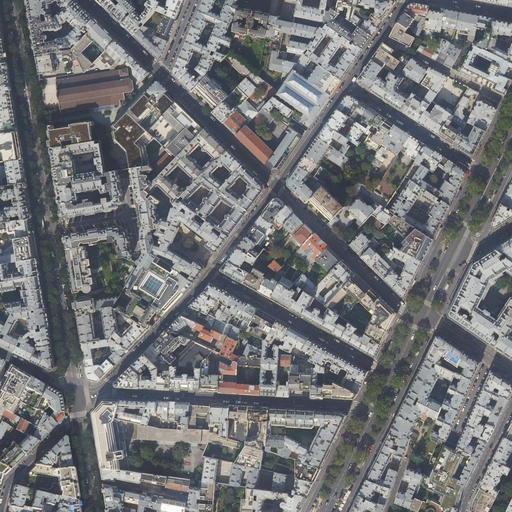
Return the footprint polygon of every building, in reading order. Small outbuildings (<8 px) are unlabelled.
[(26,0),(30,19),(42,17),(47,16),(52,15),(51,9),(50,8),(49,8),(48,8),(48,5),(52,4),(55,1),(57,1),(59,2),(58,3),(58,4),(59,4),(62,7),(63,6),(68,0),(26,0)] [(72,23),(85,10),(79,3),(75,0),(68,0),(63,6),(65,8),(63,11),(63,12),(62,12),(60,13),(56,17),(62,29),(63,28),(63,27),(63,26),(62,24),(65,23),(68,20),(69,21),(70,22),(70,23),(72,23)] [(96,0),(100,3),(108,11),(115,4),(118,1),(119,0),(96,0)] [(119,0),(118,1),(121,3),(118,7),(115,4),(108,11),(114,17),(122,24),(128,17),(126,15),(129,12),(132,14),(135,10),(138,8),(137,7),(135,5),(135,4),(132,1),(131,0),(119,0)] [(157,2),(158,0),(148,0),(147,4),(146,5),(146,6),(147,7),(145,11),(141,15),(135,10),(132,14),(128,17),(122,24),(127,30),(133,35),(141,28),(139,26),(142,22),(144,24),(156,11),(159,5),(160,3),(157,2)] [(183,0),(169,0),(166,7),(159,5),(156,11),(165,15),(176,19),(180,9),(183,0)] [(216,0),(215,0),(202,0),(201,3),(194,19),(191,26),(203,31),(207,22),(206,22),(207,19),(217,23),(212,35),(231,43),(232,38),(225,35),(226,33),(234,16),(233,15),(234,13),(236,14),(237,9),(225,4),(220,15),(211,11),(212,9),(216,0)] [(215,0),(216,0),(225,4),(237,9),(238,8),(238,7),(238,5),(235,4),(236,1),(238,1),(238,0),(215,0)] [(275,15),(278,0),(271,0),(269,14),(265,36),(272,37),(271,39),(272,39),(270,51),(272,51),(271,56),(269,56),(267,67),(269,67),(268,71),(270,72),(269,73),(275,74),(275,70),(283,72),(286,60),(287,52),(283,51),(280,50),(282,38),(284,32),(313,39),(314,38),(320,28),(279,19),(280,16),(275,15)] [(298,0),(298,1),(295,17),(324,22),(324,19),(326,10),(327,5),(327,0),(298,0)] [(335,0),(334,8),(332,7),(331,7),(332,0),(329,0),(327,0),(327,5),(331,8),(337,12),(339,0),(335,0)] [(339,0),(337,12),(339,13),(340,10),(343,10),(344,7),(349,8),(348,13),(347,19),(348,19),(351,22),(354,12),(355,7),(357,7),(357,5),(361,5),(361,3),(361,0),(360,0),(339,0)] [(360,0),(361,0),(361,3),(361,5),(365,6),(365,7),(364,7),(365,8),(366,8),(367,9),(368,9),(369,9),(370,8),(370,7),(374,7),(374,6),(376,5),(376,3),(380,3),(380,0),(360,0)] [(380,0),(380,3),(376,3),(376,5),(374,6),(374,7),(375,7),(375,8),(375,9),(376,10),(373,14),(373,13),(372,11),(371,11),(371,12),(370,13),(373,15),(382,21),(388,13),(395,3),(394,0),(380,0)] [(409,5),(408,7),(404,12),(417,21),(419,22),(424,25),(426,19),(428,10),(429,6),(421,4),(414,3),(409,5)] [(251,35),(253,37),(256,37),(257,36),(265,38),(265,36),(269,14),(262,12),(261,10),(258,10),(256,11),(251,10),(251,9),(250,8),(247,7),(245,8),(238,7),(238,8),(237,9),(236,14),(233,31),(240,32),(241,34),(244,35),(246,34),(251,35)] [(360,9),(357,7),(355,7),(354,12),(356,13),(366,20),(378,28),(380,24),(382,21),(373,15),(370,13),(369,13),(368,14),(370,16),(369,17),(369,18),(367,17),(364,15),(359,12),(360,9)] [(329,11),(326,10),(324,19),(329,23),(327,25),(363,50),(366,44),(372,36),(351,22),(348,19),(346,22),(356,29),(352,34),(350,32),(350,31),(335,20),(339,13),(337,12),(331,8),(329,11)] [(445,9),(444,13),(441,28),(442,28),(443,28),(446,29),(447,28),(448,28),(448,27),(456,29),(459,12),(453,11),(445,9)] [(89,32),(98,22),(93,17),(85,10),(72,23),(72,24),(72,25),(73,26),(74,27),(76,28),(69,35),(66,37),(72,49),(82,39),(81,38),(83,36),(83,35),(85,33),(86,34),(87,33),(86,32),(87,31),(89,32)] [(436,11),(428,10),(426,19),(424,25),(422,29),(440,32),(441,28),(444,13),(436,11)] [(355,15),(356,13),(354,12),(351,22),(372,36),(374,34),(378,28),(366,20),(364,23),(363,23),(362,25),(361,24),(359,26),(358,24),(362,20),(355,15)] [(416,22),(417,21),(404,12),(401,16),(397,22),(408,29),(418,36),(422,29),(424,25),(419,22),(413,31),(412,30),(413,28),(409,26),(413,20),(416,22)] [(469,14),(459,12),(456,29),(460,30),(459,34),(469,35),(467,42),(474,45),(479,16),(469,14)] [(46,22),(44,22),(42,21),(42,17),(30,19),(32,36),(36,55),(72,49),(66,37),(56,18),(55,19),(54,19),(53,19),(52,18),(52,15),(47,16),(47,21),(46,22)] [(178,20),(176,19),(165,15),(158,32),(170,37),(173,30),(178,20)] [(487,17),(479,16),(474,45),(488,51),(494,19),(487,17)] [(511,22),(506,21),(494,19),(488,51),(494,55),(498,48),(495,46),(496,45),(498,35),(499,34),(510,36),(511,35),(511,33),(511,22)] [(89,32),(72,49),(77,59),(80,65),(84,73),(92,64),(104,53),(102,50),(104,48),(106,50),(116,40),(112,36),(102,26),(98,22),(89,32)] [(415,38),(405,33),(408,29),(397,22),(396,24),(393,29),(390,37),(410,47),(415,38)] [(320,28),(314,38),(316,39),(320,43),(326,34),(332,38),(326,47),(335,53),(341,45),(348,49),(346,53),(345,52),(341,57),(352,65),(357,58),(363,50),(327,25),(326,24),(323,28),(321,27),(320,28)] [(143,26),(141,28),(133,35),(146,48),(155,57),(156,58),(157,58),(159,58),(160,58),(161,58),(162,57),(162,56),(166,48),(168,42),(155,36),(151,41),(147,37),(146,37),(146,38),(143,35),(147,30),(150,31),(151,29),(143,26)] [(203,31),(191,26),(188,34),(185,41),(212,53),(213,51),(215,52),(215,54),(224,58),(228,55),(219,51),(221,46),(221,45),(221,44),(230,47),(231,43),(212,35),(207,46),(197,42),(198,39),(199,39),(203,31)] [(439,38),(437,48),(441,51),(443,52),(444,50),(446,51),(450,42),(439,38)] [(314,51),(320,43),(316,39),(313,42),(312,41),(309,45),(306,49),(309,50),(305,55),(311,59),(319,64),(320,62),(323,64),(322,66),(330,72),(331,70),(333,72),(332,74),(341,80),(347,72),(352,65),(341,57),(338,62),(339,63),(336,67),(329,62),(335,53),(326,47),(320,55),(314,51)] [(110,71),(115,70),(114,67),(115,67),(119,63),(120,64),(125,64),(127,64),(128,65),(129,65),(130,65),(133,68),(134,73),(134,75),(141,81),(150,72),(143,66),(132,55),(119,43),(116,40),(106,50),(104,53),(92,64),(93,65),(95,63),(102,70),(109,68),(110,71)] [(309,45),(290,40),(287,52),(297,53),(294,58),(294,61),(286,60),(283,72),(279,91),(293,69),(303,53),(306,49),(309,45)] [(211,55),(212,53),(185,41),(181,50),(178,57),(190,61),(194,53),(193,52),(194,50),(204,54),(199,65),(210,70),(211,70),(215,59),(221,61),(224,58),(215,54),(214,56),(211,55)] [(390,45),(389,47),(383,42),(375,53),(371,59),(383,67),(390,72),(396,76),(399,77),(401,75),(402,72),(412,58),(397,51),(398,49),(390,45)] [(461,49),(450,42),(446,51),(444,50),(443,52),(448,56),(455,60),(461,49)] [(511,44),(511,45),(510,49),(509,48),(507,51),(507,53),(498,48),(494,55),(511,63),(511,44)] [(436,60),(441,51),(437,48),(434,46),(434,47),(432,51),(421,45),(417,51),(436,60)] [(492,89),(504,95),(507,89),(511,78),(511,63),(494,55),(488,51),(474,45),(472,48),(474,49),(471,54),(470,53),(460,72),(492,89)] [(59,65),(57,58),(67,57),(70,59),(71,58),(73,61),(77,59),(72,49),(36,55),(37,66),(39,76),(40,76),(41,75),(42,75),(44,75),(44,74),(45,74),(45,73),(50,72),(50,73),(51,73),(51,74),(53,73),(54,72),(56,71),(55,70),(56,70),(57,69),(58,68),(58,67),(58,66),(59,65)] [(305,55),(303,53),(293,69),(301,74),(311,59),(305,55)] [(228,55),(224,58),(246,78),(248,76),(252,72),(228,54),(228,55)] [(455,60),(448,56),(443,64),(451,68),(455,60)] [(190,61),(178,57),(174,67),(172,70),(173,74),(176,77),(180,81),(189,72),(187,70),(187,69),(189,63),(191,63),(191,62),(190,61)] [(426,72),(429,67),(412,58),(402,72),(408,76),(409,76),(419,83),(419,82),(426,72)] [(370,90),(379,77),(377,76),(379,73),(380,73),(380,72),(383,67),(371,59),(364,70),(358,79),(358,83),(364,86),(370,90)] [(9,73),(7,63),(0,63),(0,86),(11,85),(9,73)] [(208,72),(210,70),(199,65),(197,64),(194,67),(196,68),(195,69),(201,75),(196,80),(195,79),(195,78),(193,76),(195,74),(191,70),(189,72),(180,81),(186,86),(191,92),(194,89),(207,75),(208,74),(207,74),(208,73),(208,72)] [(322,66),(319,64),(308,80),(331,96),(333,92),(335,89),(337,86),(338,85),(341,80),(332,74),(330,72),(322,66)] [(84,73),(80,65),(73,66),(74,74),(84,73)] [(448,76),(429,67),(426,72),(429,74),(428,75),(427,74),(421,84),(430,90),(437,94),(448,76)] [(119,70),(115,70),(110,71),(106,72),(106,71),(105,72),(101,73),(101,72),(100,72),(100,73),(96,73),(95,73),(91,74),(90,74),(86,75),(85,75),(81,76),(81,75),(80,76),(76,76),(75,76),(75,77),(71,77),(70,77),(66,78),(62,79),(61,79),(56,80),(56,79),(56,80),(57,84),(56,84),(56,85),(57,85),(57,90),(57,91),(58,90),(58,94),(58,95),(59,98),(59,99),(60,102),(59,102),(59,103),(60,103),(60,108),(60,109),(61,109),(61,112),(61,113),(62,113),(66,112),(67,112),(71,111),(72,111),(76,110),(76,111),(77,110),(81,110),(82,110),(82,109),(86,109),(87,109),(91,108),(92,108),(96,107),(96,108),(97,107),(101,107),(121,103),(121,100),(125,99),(126,99),(125,96),(129,96),(129,95),(129,92),(132,91),(134,88),(132,80),(129,78),(129,75),(129,74),(128,74),(128,69),(128,68),(127,68),(121,69),(119,70)] [(301,74),(293,69),(279,91),(273,97),(311,123),(316,117),(327,101),(331,96),(308,80),(301,74)] [(258,76),(252,72),(248,76),(259,86),(264,81),(258,76)] [(380,77),(379,77),(370,90),(377,95),(384,99),(397,80),(395,78),(396,76),(390,72),(386,77),(386,78),(386,79),(387,80),(386,82),(382,80),(383,78),(380,77)] [(212,80),(207,75),(194,89),(198,92),(199,91),(207,99),(213,105),(213,106),(216,109),(225,100),(229,96),(221,89),(222,88),(213,79),(212,80)] [(399,77),(397,80),(384,99),(392,105),(401,111),(410,96),(399,89),(399,88),(398,87),(399,86),(404,78),(404,77),(401,75),(399,77)] [(257,88),(246,78),(229,95),(238,104),(233,108),(225,100),(216,109),(212,112),(218,118),(223,123),(246,100),(257,88)] [(164,115),(176,102),(172,99),(166,93),(168,90),(165,87),(157,80),(112,126),(116,129),(113,132),(116,137),(115,138),(115,139),(117,141),(118,141),(119,140),(127,152),(130,169),(131,169),(149,166),(146,146),(154,138),(147,131),(148,131),(140,123),(156,107),(164,115)] [(279,91),(264,81),(259,86),(259,87),(273,97),(279,91)] [(18,132),(18,129),(16,120),(13,98),(11,85),(0,86),(0,130),(3,130),(3,133),(18,132)] [(469,87),(452,113),(451,114),(467,122),(474,125),(486,131),(492,119),(497,109),(497,108),(490,105),(491,104),(489,103),(488,104),(486,103),(486,102),(484,101),(484,102),(478,99),(469,119),(466,118),(466,116),(465,116),(464,115),(464,114),(463,112),(463,111),(463,108),(464,107),(465,107),(469,98),(469,97),(470,95),(471,95),(472,94),(474,93),(475,93),(477,94),(478,92),(469,87)] [(432,101),(437,94),(430,90),(424,100),(423,100),(415,95),(412,93),(410,96),(401,111),(409,116),(418,122),(432,101)] [(342,101),(337,109),(346,115),(353,105),(354,106),(347,116),(349,117),(350,118),(360,102),(355,98),(350,95),(346,96),(342,101)] [(311,123),(273,97),(267,103),(263,108),(269,112),(274,105),(281,110),(280,111),(288,117),(291,118),(302,125),(303,124),(309,127),(311,123)] [(256,109),(246,100),(223,123),(230,130),(245,144),(265,164),(273,155),(274,153),(247,126),(257,114),(270,123),(271,120),(274,117),(274,116),(269,112),(263,108),(267,103),(264,101),(256,109)] [(433,101),(432,101),(418,122),(428,128),(438,135),(451,114),(452,113),(451,112),(452,111),(452,110),(451,110),(447,108),(446,109),(437,104),(431,113),(427,110),(433,101)] [(179,156),(204,130),(190,116),(176,102),(164,115),(163,116),(178,131),(163,146),(168,151),(176,158),(179,156)] [(364,104),(360,102),(350,118),(356,121),(358,123),(369,108),(364,104)] [(373,110),(369,108),(358,123),(367,129),(377,113),(373,110)] [(347,116),(346,115),(337,109),(332,116),(326,124),(338,133),(343,126),(344,126),(345,124),(344,124),(349,117),(347,116)] [(381,116),(377,113),(367,129),(369,130),(373,125),(379,129),(381,126),(386,120),(386,119),(381,116)] [(453,145),(461,132),(467,122),(451,114),(438,135),(445,139),(453,145)] [(284,123),(274,117),(271,120),(281,128),(284,123)] [(279,119),(289,126),(303,136),(306,131),(296,126),(290,124),(281,117),(279,119)] [(392,124),(386,120),(381,126),(379,129),(376,134),(371,132),(369,135),(364,143),(377,152),(394,125),(392,124)] [(48,130),(50,148),(65,146),(69,145),(72,145),(93,142),(90,121),(71,124),(71,127),(64,128),(48,130)] [(367,129),(358,123),(356,121),(345,137),(349,140),(353,142),(361,147),(364,144),(358,140),(363,132),(369,135),(371,132),(369,130),(367,129)] [(291,153),(303,136),(289,126),(289,127),(284,123),(281,128),(288,133),(274,153),(273,155),(284,163),(291,153)] [(345,137),(338,133),(326,124),(321,131),(317,137),(331,146),(332,144),(331,143),(332,141),(333,140),(332,139),(333,137),(343,144),(344,145),(340,152),(343,154),(344,155),(351,145),(349,144),(350,143),(348,142),(349,140),(345,137)] [(403,130),(395,124),(377,152),(370,162),(379,168),(385,159),(381,156),(384,152),(386,154),(388,151),(390,150),(397,155),(400,150),(410,135),(403,130)] [(480,143),(486,131),(474,125),(469,137),(461,132),(453,145),(462,151),(471,156),(474,156),(480,143)] [(221,152),(223,154),(228,149),(217,138),(206,127),(204,130),(179,156),(178,156),(180,157),(178,160),(176,158),(160,175),(161,176),(161,178),(160,178),(160,179),(158,179),(157,178),(153,182),(145,190),(150,193),(150,194),(158,186),(171,199),(170,199),(171,202),(173,204),(177,200),(176,198),(178,196),(179,197),(187,190),(185,188),(183,188),(181,190),(178,187),(179,187),(176,183),(175,184),(167,176),(178,165),(192,178),(190,180),(190,182),(192,184),(201,175),(215,160),(218,159),(222,156),(220,154),(221,152)] [(20,142),(18,132),(3,133),(0,132),(0,138),(2,138),(2,143),(1,143),(3,153),(4,153),(5,161),(6,161),(23,158),(21,151),(20,142)] [(410,135),(400,150),(404,152),(403,152),(413,158),(416,160),(416,161),(425,167),(435,151),(419,141),(417,140),(410,135)] [(336,149),(331,146),(317,137),(314,142),(311,146),(324,155),(330,159),(336,149)] [(72,145),(69,145),(69,148),(65,148),(65,146),(50,148),(52,158),(53,168),(76,164),(75,159),(74,155),(96,152),(97,158),(96,158),(95,159),(96,161),(103,160),(100,143),(96,144),(96,141),(93,142),(72,145)] [(318,164),(324,155),(311,146),(308,150),(304,156),(317,164),(318,164)] [(236,167),(238,169),(244,164),(237,157),(228,149),(223,154),(226,156),(224,158),(222,156),(218,159),(215,160),(201,175),(219,189),(237,171),(235,169),(236,167)] [(176,158),(168,151),(152,168),(153,169),(159,176),(176,158)] [(445,157),(435,151),(425,167),(429,169),(433,172),(438,166),(446,171),(441,178),(443,179),(446,181),(449,176),(450,174),(456,165),(445,157)] [(344,155),(343,154),(337,164),(343,168),(350,158),(344,155)] [(280,169),(284,163),(273,155),(265,164),(271,169),(273,168),(276,168),(278,168),(280,169)] [(310,174),(317,164),(304,156),(301,160),(297,166),(310,174)] [(23,158),(6,161),(10,185),(15,184),(26,182),(25,171),(23,158)] [(103,160),(96,161),(96,164),(97,165),(98,164),(99,171),(77,174),(77,170),(76,164),(53,168),(55,178),(57,187),(69,185),(69,182),(74,181),(74,184),(102,179),(102,177),(106,176),(105,173),(103,160)] [(429,169),(425,167),(416,161),(406,176),(410,179),(439,198),(440,195),(443,197),(441,200),(450,205),(454,197),(456,193),(458,189),(446,181),(443,179),(440,184),(440,185),(440,186),(441,186),(442,186),(439,190),(423,179),(429,169)] [(237,173),(235,173),(237,171),(219,189),(249,211),(258,199),(265,189),(265,184),(255,175),(244,164),(238,169),(239,169),(238,170),(240,171),(238,173),(237,173)] [(456,165),(450,174),(453,175),(452,177),(451,177),(450,178),(450,177),(450,176),(449,176),(446,181),(458,189),(462,181),(465,174),(464,170),(459,166),(456,165)] [(149,166),(131,169),(133,179),(135,193),(135,194),(135,198),(140,203),(140,207),(140,211),(142,221),(143,225),(140,231),(141,234),(142,242),(143,248),(143,249),(142,249),(143,253),(139,259),(138,259),(138,260),(137,261),(136,263),(139,265),(143,267),(152,253),(154,244),(155,241),(153,241),(153,240),(152,233),(154,229),(156,229),(159,229),(161,221),(159,220),(158,215),(156,214),(155,210),(157,208),(157,204),(158,204),(160,201),(152,195),(149,199),(147,197),(150,193),(145,190),(144,191),(142,191),(142,188),(146,187),(147,189),(153,182),(150,179),(149,179),(148,180),(147,179),(146,179),(146,178),(148,177),(148,175),(147,175),(147,174),(146,174),(145,174),(145,172),(152,171),(153,169),(152,168),(149,166)] [(312,176),(310,174),(297,166),(291,174),(287,180),(287,185),(291,189),(295,193),(312,176)] [(321,166),(314,177),(323,182),(330,172),(321,166)] [(118,171),(105,173),(106,176),(108,176),(110,183),(107,183),(107,184),(108,191),(111,191),(112,197),(103,198),(103,201),(101,201),(100,197),(84,200),(85,203),(79,204),(79,205),(76,205),(76,204),(75,204),(74,204),(74,202),(59,204),(62,218),(74,216),(86,214),(87,215),(96,213),(97,212),(105,211),(108,210),(112,210),(112,209),(115,209),(117,209),(118,207),(118,205),(122,204),(122,203),(123,203),(122,196),(122,195),(123,195),(122,189),(121,189),(120,182),(120,181),(120,176),(119,175),(118,171)] [(181,201),(198,214),(200,212),(204,215),(202,217),(206,220),(215,227),(222,232),(229,237),(238,225),(249,211),(219,189),(201,175),(192,184),(187,190),(179,197),(180,198),(182,196),(184,198),(181,201)] [(314,177),(312,176),(295,193),(300,198),(306,203),(309,199),(322,186),(324,184),(323,182),(314,177)] [(102,179),(74,184),(69,185),(57,187),(58,194),(59,204),(74,202),(78,201),(78,200),(77,195),(77,192),(78,191),(79,192),(80,193),(100,189),(101,192),(101,193),(102,193),(103,194),(108,193),(108,191),(107,184),(104,185),(103,182),(106,182),(106,179),(102,179)] [(404,188),(400,195),(413,204),(422,191),(425,192),(423,195),(423,196),(432,202),(432,203),(432,204),(433,205),(427,213),(431,215),(442,222),(446,214),(450,205),(441,200),(440,202),(437,200),(439,198),(410,179),(406,186),(408,188),(407,190),(404,188)] [(511,180),(507,191),(501,204),(508,207),(511,209),(511,180)] [(360,190),(370,197),(373,191),(358,181),(354,188),(359,191),(360,190)] [(0,222),(11,221),(11,217),(12,216),(12,215),(14,215),(14,216),(17,216),(17,215),(19,214),(19,215),(21,216),(21,219),(32,218),(31,211),(30,203),(30,202),(30,203),(29,200),(29,197),(29,196),(29,197),(28,189),(26,182),(15,184),(16,187),(14,189),(13,189),(13,188),(9,188),(10,190),(8,190),(6,188),(6,185),(4,185),(0,185),(0,222)] [(322,186),(309,199),(320,210),(331,220),(335,216),(344,207),(322,186)] [(406,215),(413,204),(400,195),(390,211),(395,214),(433,239),(434,239),(437,232),(438,231),(440,227),(442,222),(431,215),(425,224),(424,224),(423,224),(423,225),(407,215),(406,215)] [(265,211),(261,216),(270,222),(275,217),(286,205),(283,202),(279,198),(277,198),(274,199),(265,211)] [(360,226),(371,215),(381,205),(375,202),(370,207),(361,198),(360,198),(359,198),(348,209),(359,220),(357,221),(357,222),(358,223),(360,226)] [(220,236),(218,235),(213,230),(215,227),(206,220),(203,224),(201,223),(200,224),(194,219),(195,218),(194,217),(197,214),(198,214),(181,201),(180,203),(177,201),(178,200),(177,200),(173,204),(174,206),(172,207),(168,221),(162,219),(161,221),(159,229),(157,235),(161,236),(160,239),(160,240),(161,241),(162,241),(160,246),(154,244),(152,253),(157,257),(158,254),(172,259),(174,261),(174,262),(175,263),(172,268),(181,274),(183,271),(188,274),(186,277),(194,283),(195,283),(206,268),(205,265),(196,258),(192,263),(170,249),(169,247),(171,242),(172,242),(179,227),(178,227),(181,221),(183,221),(209,241),(205,246),(214,253),(217,253),(229,237),(222,232),(220,236)] [(507,209),(508,207),(501,204),(497,212),(491,224),(496,228),(508,220),(511,217),(511,209),(508,207),(508,209),(510,210),(509,210),(507,209)] [(291,209),(286,205),(275,217),(283,224),(294,213),(291,209)] [(383,207),(381,205),(371,215),(376,218),(371,226),(379,232),(388,222),(393,216),(389,214),(390,211),(385,208),(383,210),(382,209),(383,207)] [(298,217),(294,213),(283,224),(292,232),(303,221),(298,217)] [(433,239),(395,214),(393,216),(388,222),(406,239),(402,242),(405,245),(401,250),(423,261),(428,249),(433,239)] [(272,224),(270,222),(261,216),(258,220),(253,226),(265,234),(267,235),(272,229),(270,227),(272,224)] [(335,216),(331,220),(327,224),(331,228),(339,220),(339,219),(335,216)] [(7,231),(7,230),(7,229),(8,229),(8,227),(8,232),(9,233),(10,233),(15,232),(16,238),(35,235),(33,226),(32,218),(21,219),(11,221),(0,222),(0,232),(6,232),(6,231),(7,231)] [(309,227),(303,221),(292,232),(290,234),(298,242),(296,244),(301,248),(315,233),(309,227)] [(114,241),(114,242),(114,241),(115,241),(115,240),(118,239),(119,245),(117,246),(119,254),(116,254),(117,257),(125,257),(131,260),(132,259),(131,257),(132,256),(132,252),(131,250),(130,250),(129,243),(130,243),(130,239),(129,237),(128,237),(127,231),(127,230),(126,230),(126,229),(122,230),(122,227),(120,226),(115,227),(112,227),(107,228),(108,228),(100,229),(99,229),(98,229),(89,230),(89,231),(78,233),(64,235),(65,239),(67,249),(81,246),(81,244),(82,243),(82,242),(84,242),(85,243),(91,242),(91,245),(107,242),(107,239),(109,238),(110,242),(114,241)] [(258,244),(265,234),(253,226),(250,230),(246,235),(246,236),(258,244)] [(367,244),(371,240),(373,238),(372,236),(373,235),(371,233),(372,232),(370,230),(369,232),(365,228),(349,245),(353,250),(358,254),(367,244)] [(322,240),(315,233),(301,248),(294,255),(297,257),(306,254),(308,256),(306,266),(308,268),(316,260),(329,247),(322,240)] [(0,264),(8,263),(17,261),(38,258),(37,247),(35,235),(16,238),(14,238),(15,244),(12,245),(9,246),(6,249),(2,250),(3,252),(2,253),(1,254),(0,253),(0,264)] [(261,246),(258,244),(246,236),(243,240),(237,248),(248,252),(250,253),(256,245),(256,246),(258,247),(259,247),(260,248),(261,246)] [(511,236),(510,238),(499,246),(494,248),(502,254),(506,252),(508,256),(506,257),(507,258),(511,261),(511,236)] [(376,252),(367,244),(358,254),(362,258),(366,262),(376,252)] [(71,279),(73,292),(80,291),(80,290),(83,290),(83,289),(84,289),(85,290),(85,291),(87,292),(89,292),(90,291),(91,291),(92,289),(92,288),(92,287),(92,286),(90,284),(93,284),(93,282),(92,282),(92,279),(92,277),(90,278),(90,275),(92,275),(91,273),(90,273),(89,270),(91,270),(91,268),(88,268),(88,266),(90,266),(90,264),(89,264),(88,260),(89,260),(89,259),(87,259),(86,256),(87,256),(85,246),(81,246),(67,249),(67,251),(68,260),(71,279)] [(394,246),(395,253),(395,256),(395,257),(406,262),(406,264),(405,265),(402,264),(401,266),(396,264),(397,266),(404,270),(416,276),(419,268),(423,261),(401,250),(394,246)] [(336,253),(329,247),(316,260),(319,263),(320,263),(330,272),(342,260),(336,253)] [(257,258),(250,253),(248,252),(237,248),(233,253),(229,259),(227,260),(249,273),(257,258)] [(469,269),(467,272),(454,300),(447,313),(448,317),(467,329),(480,338),(490,344),(509,316),(511,312),(511,297),(496,319),(490,315),(491,313),(490,313),(486,310),(486,309),(485,309),(484,311),(478,307),(490,283),(492,284),(493,284),(494,284),(495,283),(496,281),(495,280),(494,278),(506,271),(511,275),(511,261),(507,258),(502,261),(499,258),(500,257),(502,254),(494,248),(485,254),(474,262),(473,262),(472,264),(471,265),(469,269)] [(388,264),(395,256),(395,253),(391,249),(383,257),(372,268),(376,271),(378,274),(388,264)] [(377,251),(376,252),(366,262),(369,265),(372,268),(383,257),(377,251)] [(157,257),(152,253),(143,267),(130,289),(143,297),(151,302),(165,311),(166,311),(173,304),(183,292),(185,293),(186,291),(194,283),(186,277),(181,274),(172,268),(157,257)] [(40,268),(38,258),(17,261),(18,267),(19,267),(19,268),(20,268),(20,271),(8,273),(8,269),(9,269),(9,268),(8,263),(0,264),(0,281),(41,275),(40,268)] [(222,267),(220,270),(221,270),(233,277),(243,283),(249,273),(227,260),(224,265),(222,267)] [(274,260),(269,266),(277,272),(282,267),(281,267),(282,266),(279,263),(278,264),(274,260)] [(315,298),(325,305),(356,273),(349,267),(342,260),(330,272),(317,286),(309,294),(315,298)] [(393,269),(388,264),(378,274),(381,277),(384,280),(393,270),(393,269)] [(130,289),(143,267),(139,265),(136,269),(134,267),(125,283),(124,285),(129,289),(130,289)] [(258,291),(266,277),(263,276),(265,274),(254,268),(251,274),(249,273),(243,283),(249,286),(258,291)] [(398,275),(393,270),(384,280),(393,288),(402,297),(405,296),(410,287),(411,285),(416,276),(404,270),(402,274),(398,275)] [(303,273),(293,283),(294,284),(302,289),(304,291),(309,294),(317,286),(303,273)] [(367,284),(356,273),(325,305),(328,308),(339,316),(343,318),(359,301),(371,288),(367,284)] [(45,297),(41,275),(0,281),(0,291),(1,292),(16,290),(17,289),(17,288),(17,286),(23,286),(23,289),(22,289),(23,290),(22,291),(23,296),(24,296),(24,297),(25,301),(23,302),(22,301),(21,300),(5,303),(12,313),(32,310),(32,307),(34,307),(34,309),(46,307),(45,297)] [(270,298),(279,283),(279,282),(276,280),(274,278),(272,281),(266,277),(258,291),(264,295),(270,298)] [(211,282),(207,287),(203,292),(203,293),(218,301),(223,304),(228,307),(229,304),(234,295),(224,289),(211,282)] [(285,286),(279,283),(270,298),(279,303),(290,309),(295,300),(302,289),(294,284),(289,289),(285,286)] [(378,294),(371,288),(359,301),(374,315),(370,322),(388,331),(390,328),(395,318),(396,315),(393,312),(394,310),(386,303),(378,294)] [(143,297),(130,289),(129,289),(127,292),(127,294),(133,298),(126,309),(120,305),(118,306),(116,309),(122,313),(130,318),(132,315),(132,316),(134,315),(135,314),(140,318),(139,318),(140,320),(139,323),(149,329),(153,325),(148,323),(156,311),(163,315),(166,312),(165,311),(151,302),(149,305),(147,305),(147,306),(142,303),(142,302),(142,301),(141,301),(143,297)] [(315,298),(309,294),(304,291),(298,301),(295,300),(290,309),(312,322),(333,334),(338,324),(336,322),(339,316),(328,308),(324,316),(320,313),(321,312),(321,311),(320,310),(318,309),(317,308),(316,308),(315,309),(314,310),(309,308),(315,298)] [(215,306),(218,301),(203,293),(197,298),(190,306),(207,314),(211,307),(212,308),(214,305),(215,306)] [(242,299),(234,295),(229,304),(232,306),(231,308),(228,307),(221,319),(228,323),(232,316),(231,316),(232,313),(236,315),(236,316),(240,318),(241,316),(248,303),(242,299)] [(91,299),(91,297),(87,297),(78,298),(78,299),(75,299),(76,301),(75,301),(75,302),(76,308),(77,310),(77,311),(76,311),(77,312),(101,308),(112,307),(113,307),(119,297),(95,300),(94,298),(91,299)] [(253,306),(248,303),(241,316),(245,318),(239,328),(241,329),(246,331),(249,325),(252,320),(258,309),(253,306)] [(221,319),(228,307),(223,304),(221,308),(219,309),(214,317),(221,319)] [(214,317),(207,314),(190,306),(188,307),(184,312),(181,315),(207,327),(213,329),(222,334),(228,336),(238,341),(240,341),(241,329),(239,328),(236,326),(233,325),(228,323),(221,319),(214,317)] [(48,318),(46,307),(34,309),(32,310),(12,313),(16,319),(28,317),(29,319),(28,319),(29,327),(23,328),(25,330),(30,329),(37,328),(36,325),(41,324),(41,327),(49,326),(48,318)] [(115,309),(113,307),(112,307),(101,308),(102,310),(106,339),(108,339),(110,339),(111,339),(113,334),(117,330),(118,329),(117,322),(115,309)] [(102,310),(101,308),(77,312),(79,328),(81,343),(100,340),(100,338),(99,337),(96,338),(92,312),(95,312),(95,311),(96,311),(102,310)] [(268,315),(258,309),(252,320),(259,324),(257,327),(257,326),(256,327),(256,326),(255,327),(256,327),(256,328),(261,331),(261,332),(249,325),(246,331),(260,338),(263,332),(268,335),(277,320),(268,315)] [(511,312),(509,316),(490,344),(493,347),(507,356),(511,359),(511,312)] [(17,320),(16,319),(12,313),(6,325),(3,333),(6,335),(4,338),(1,337),(0,338),(0,345),(5,348),(14,352),(17,345),(19,341),(21,338),(10,333),(16,321),(17,320)] [(139,323),(130,318),(122,313),(117,317),(117,319),(118,321),(117,322),(118,329),(127,320),(132,325),(122,335),(117,330),(113,334),(111,339),(129,350),(138,341),(149,329),(139,323)] [(207,327),(181,315),(176,320),(167,329),(174,332),(181,335),(193,341),(213,350),(215,351),(216,349),(195,339),(196,337),(196,336),(185,331),(185,330),(183,329),(188,323),(193,328),(194,327),(202,331),(199,336),(212,341),(214,336),(220,339),(222,334),(213,329),(212,332),(206,329),(207,327)] [(283,323),(277,320),(268,335),(265,340),(270,342),(272,343),(276,336),(281,339),(280,341),(282,342),(283,340),(290,327),(283,323)] [(387,335),(388,331),(370,322),(367,320),(365,323),(367,324),(368,326),(365,333),(382,345),(385,338),(387,335)] [(339,323),(338,324),(333,334),(353,345),(375,358),(378,351),(382,345),(365,333),(363,336),(361,336),(362,334),(357,331),(356,333),(355,332),(357,328),(349,322),(347,325),(347,326),(348,326),(347,327),(339,323)] [(50,333),(49,326),(41,327),(42,331),(37,332),(37,328),(30,329),(31,331),(30,331),(27,333),(29,336),(31,335),(31,337),(33,338),(36,337),(36,340),(37,341),(38,347),(52,344),(51,337),(50,333)] [(299,332),(290,327),(283,340),(286,341),(284,346),(281,345),(280,344),(279,346),(292,352),(299,355),(309,337),(299,332)] [(173,333),(174,332),(167,329),(165,331),(155,341),(152,344),(159,350),(161,349),(165,353),(163,354),(166,357),(172,362),(176,358),(172,353),(182,342),(186,344),(188,346),(193,341),(181,335),(176,337),(174,335),(174,334),(173,333)] [(260,338),(246,331),(241,329),(240,341),(239,348),(239,350),(239,356),(238,362),(236,393),(248,394),(260,395),(264,339),(260,338)] [(28,337),(29,336),(27,333),(25,335),(24,336),(22,335),(21,338),(19,341),(23,342),(21,347),(17,345),(14,352),(22,356),(31,360),(35,352),(36,350),(37,348),(32,345),(31,344),(29,343),(30,340),(29,338),(28,337)] [(431,346),(425,358),(441,365),(442,362),(442,361),(441,360),(440,360),(443,355),(445,357),(445,358),(445,359),(457,367),(464,351),(451,343),(440,335),(436,336),(431,346)] [(233,353),(238,341),(228,336),(220,353),(221,354),(238,362),(239,356),(233,353)] [(317,342),(309,337),(299,355),(314,362),(317,363),(326,347),(317,342)] [(109,346),(108,339),(106,339),(100,340),(81,343),(83,351),(84,360),(97,358),(96,354),(95,354),(94,348),(109,346)] [(128,349),(110,339),(108,339),(109,346),(110,346),(113,349),(112,350),(112,351),(113,352),(112,353),(112,354),(110,357),(107,359),(114,366),(122,357),(122,356),(125,352),(126,351),(128,349)] [(270,346),(270,342),(265,340),(264,339),(260,395),(268,395),(276,396),(277,379),(278,365),(279,351),(279,346),(274,344),(273,349),(275,350),(274,357),(267,357),(268,346),(270,346)] [(200,390),(202,362),(213,350),(193,341),(188,346),(176,358),(172,362),(171,370),(170,389),(179,390),(193,391),(200,391),(200,390)] [(54,353),(52,344),(38,347),(37,348),(36,350),(38,349),(39,350),(42,349),(42,351),(40,351),(40,353),(39,354),(35,352),(31,360),(41,365),(52,370),(56,367),(55,364),(54,357),(54,353)] [(150,346),(148,348),(162,360),(166,357),(163,354),(159,350),(152,344),(150,346)] [(326,347),(317,363),(325,367),(362,384),(366,377),(369,371),(346,358),(326,347)] [(146,350),(144,353),(158,368),(158,370),(171,370),(172,362),(166,357),(162,360),(148,348),(146,350)] [(220,353),(215,351),(213,350),(202,362),(200,390),(205,390),(212,390),(219,391),(220,375),(209,374),(210,358),(220,359),(221,354),(220,353)] [(281,351),(279,351),(278,365),(291,366),(292,355),(281,354),(281,351)] [(473,357),(464,351),(457,367),(455,372),(458,373),(460,368),(459,368),(460,365),(464,367),(461,374),(473,380),(480,362),(473,357)] [(292,352),(292,355),(291,366),(291,371),(290,374),(290,380),(289,395),(295,396),(300,396),(301,396),(302,395),(303,388),(312,389),(314,362),(299,355),(292,352)] [(139,358),(131,366),(140,375),(143,374),(142,372),(144,369),(145,369),(146,369),(146,368),(146,367),(145,366),(147,364),(149,367),(151,371),(158,368),(144,353),(139,358)] [(238,362),(221,354),(220,359),(220,375),(219,391),(219,392),(227,393),(236,393),(238,362)] [(97,360),(97,358),(84,360),(86,369),(87,379),(98,382),(106,374),(114,366),(107,359),(101,366),(100,365),(99,365),(98,365),(97,362),(98,362),(99,361),(98,360),(97,360)] [(441,365),(425,358),(421,367),(416,377),(434,386),(439,377),(437,377),(439,374),(441,375),(444,377),(452,381),(453,379),(454,376),(455,373),(453,371),(447,368),(441,365)] [(325,367),(317,363),(314,362),(312,389),(311,398),(318,398),(323,398),(323,396),(324,385),(319,384),(318,383),(319,375),(318,375),(318,372),(325,372),(325,367)] [(10,364),(0,383),(0,391),(1,391),(20,402),(27,405),(34,392),(24,387),(30,377),(19,370),(10,364)] [(139,388),(140,375),(131,366),(123,373),(116,381),(115,382),(115,383),(115,384),(116,385),(118,386),(118,387),(130,387),(139,388)] [(362,384),(325,367),(325,372),(324,378),(329,380),(330,380),(330,379),(331,376),(334,377),(333,381),(357,393),(358,393),(360,389),(362,384)] [(158,370),(158,368),(151,371),(152,374),(152,376),(150,376),(149,375),(148,375),(147,376),(143,375),(143,374),(140,375),(139,388),(148,388),(158,389),(158,370)] [(511,383),(504,378),(491,369),(483,388),(500,397),(501,395),(509,399),(511,393),(511,383)] [(170,389),(171,370),(158,370),(158,389),(160,389),(167,389),(170,389)] [(455,372),(455,373),(454,376),(460,379),(457,386),(453,384),(455,380),(453,379),(452,381),(449,387),(466,395),(469,388),(473,380),(461,374),(458,373),(455,372)] [(39,382),(30,377),(24,387),(34,392),(39,394),(41,395),(46,386),(39,382)] [(400,438),(398,444),(396,449),(394,453),(403,457),(405,457),(411,439),(411,438),(410,437),(410,436),(422,412),(437,420),(437,419),(440,410),(441,408),(443,404),(429,397),(434,386),(416,377),(411,386),(403,404),(400,410),(394,423),(389,433),(394,436),(395,434),(399,435),(398,438),(400,438)] [(329,380),(324,378),(324,385),(323,396),(333,397),(352,398),(356,395),(357,393),(333,381),(330,380),(329,380)] [(280,379),(277,379),(276,396),(283,396),(289,397),(289,395),(290,380),(286,380),(286,381),(287,382),(287,385),(280,384),(280,380),(280,379)] [(61,401),(60,395),(52,390),(46,386),(41,395),(39,394),(32,408),(39,411),(47,415),(48,413),(49,412),(50,412),(53,412),(57,413),(63,412),(62,407),(61,401)] [(466,395),(449,387),(448,392),(454,394),(451,401),(447,400),(448,397),(446,396),(443,403),(459,410),(462,404),(466,395)] [(495,406),(500,397),(483,388),(479,397),(476,403),(493,411),(495,406)] [(14,415),(20,402),(1,391),(0,392),(0,418),(2,415),(5,410),(14,415)] [(506,405),(509,399),(501,395),(500,397),(495,406),(493,411),(492,413),(490,416),(487,423),(495,426),(497,422),(500,417),(502,412),(506,405)] [(125,438),(122,419),(115,418),(119,400),(113,400),(104,399),(92,412),(93,413),(94,422),(96,436),(98,449),(100,462),(101,467),(130,471),(125,438)] [(134,399),(120,399),(119,400),(115,418),(122,419),(141,424),(149,400),(134,399)] [(153,401),(149,400),(141,424),(147,425),(150,414),(153,414),(153,415),(156,415),(157,401),(153,401)] [(162,401),(157,401),(156,415),(159,416),(160,413),(162,413),(162,417),(175,421),(175,419),(173,419),(169,415),(167,415),(168,401),(162,401)] [(172,402),(168,401),(167,415),(169,415),(173,419),(175,419),(176,402),(172,402)] [(188,425),(190,405),(190,403),(182,402),(176,402),(175,419),(175,421),(178,422),(178,417),(180,417),(180,416),(180,415),(181,415),(181,423),(188,425)] [(443,403),(443,404),(441,408),(448,410),(445,417),(440,415),(442,411),(440,410),(437,419),(453,425),(456,418),(459,410),(443,403)] [(492,413),(493,411),(476,403),(472,414),(467,424),(483,431),(484,429),(485,426),(486,425),(480,423),(484,414),(490,416),(492,413)] [(211,404),(211,406),(210,412),(210,426),(213,426),(214,426),(214,425),(215,425),(215,424),(215,423),(222,423),(222,429),(221,429),(220,430),(220,436),(227,438),(229,405),(221,405),(211,404)] [(194,405),(190,405),(188,425),(181,423),(178,422),(175,421),(162,417),(161,417),(157,427),(156,427),(152,426),(147,425),(141,424),(122,419),(125,438),(208,443),(208,442),(212,433),(210,432),(210,430),(195,429),(196,417),(207,417),(208,412),(210,412),(211,406),(206,406),(199,405),(194,405)] [(248,419),(248,406),(239,406),(229,405),(227,438),(246,444),(247,435),(248,425),(248,419)] [(259,407),(248,406),(248,419),(248,425),(251,425),(252,421),(255,421),(255,422),(256,422),(256,421),(258,421),(258,426),(260,426),(259,431),(257,432),(257,435),(255,437),(252,437),(251,438),(248,437),(248,435),(247,435),(246,444),(262,449),(262,446),(264,444),(266,445),(268,407),(259,407)] [(278,408),(268,407),(266,445),(266,450),(271,452),(271,446),(278,446),(279,447),(278,454),(283,455),(285,447),(286,436),(272,435),(271,434),(271,426),(272,425),(286,426),(287,409),(278,408)] [(302,409),(287,409),(286,426),(312,428),(314,426),(314,424),(315,410),(302,409)] [(5,410),(2,415),(17,423),(19,424),(16,429),(24,434),(27,436),(39,442),(43,438),(47,434),(34,426),(33,428),(35,429),(36,429),(34,433),(30,431),(28,431),(25,430),(28,423),(24,420),(22,420),(16,416),(14,415),(5,410)] [(315,410),(314,424),(321,425),(321,426),(317,434),(334,443),(340,430),(347,415),(346,414),(341,412),(340,412),(330,411),(315,410)] [(49,417),(47,415),(39,411),(32,425),(34,426),(47,434),(52,429),(57,424),(49,417)] [(57,413),(53,412),(49,417),(57,424),(60,421),(64,417),(63,415),(63,412),(57,413)] [(453,425),(437,419),(437,420),(435,423),(441,426),(438,432),(434,431),(436,426),(434,425),(431,434),(439,438),(446,441),(449,434),(453,425)] [(0,489),(2,483),(4,474),(5,475),(10,469),(0,463),(0,423),(1,422),(0,420),(0,489)] [(8,425),(1,422),(0,423),(0,439),(0,440),(8,425)] [(487,423),(486,425),(485,426),(488,427),(488,428),(487,427),(486,428),(485,430),(484,429),(483,431),(480,438),(479,438),(487,442),(491,435),(495,426),(487,423)] [(480,438),(483,431),(467,424),(461,436),(457,446),(472,453),(472,451),(473,449),(474,448),(478,441),(478,440),(476,440),(473,445),(469,444),(473,435),(480,438)] [(24,434),(16,429),(12,427),(10,432),(12,436),(18,439),(21,434),(23,435),(24,434)] [(212,433),(208,442),(243,449),(235,463),(260,469),(262,449),(246,444),(227,438),(220,436),(216,434),(212,433)] [(394,436),(389,433),(385,440),(383,444),(380,451),(377,457),(371,469),(369,473),(368,476),(366,479),(370,481),(384,485),(385,480),(380,478),(393,453),(394,454),(394,453),(396,449),(394,448),(396,443),(398,444),(400,438),(398,438),(394,436)] [(328,455),(334,443),(317,434),(309,449),(306,448),(307,446),(286,436),(285,447),(283,455),(295,459),(321,468),(328,455)] [(56,443),(48,451),(55,457),(55,455),(58,452),(60,454),(59,455),(59,457),(70,455),(69,447),(67,436),(63,435),(56,443)] [(34,447),(39,442),(27,436),(16,447),(25,455),(26,456),(34,447)] [(511,440),(505,437),(504,437),(501,442),(496,452),(493,459),(510,468),(511,464),(511,457),(510,462),(506,460),(508,458),(509,458),(511,452),(511,440)] [(479,438),(478,440),(478,441),(480,442),(480,444),(479,443),(478,444),(476,448),(476,449),(477,450),(475,453),(472,451),(472,453),(471,455),(479,458),(483,450),(487,442),(479,438)] [(0,440),(0,439),(0,463),(10,469),(17,463),(25,455),(16,447),(11,442),(0,440)] [(463,488),(464,486),(457,483),(459,480),(453,476),(462,454),(469,458),(471,455),(472,453),(457,446),(446,441),(430,476),(424,474),(421,483),(425,484),(424,486),(444,494),(440,506),(445,508),(444,510),(446,511),(450,511),(453,506),(454,506),(455,507),(455,503),(460,494),(463,488)] [(56,464),(55,457),(48,451),(44,455),(35,464),(36,465),(50,467),(50,466),(53,463),(53,464),(56,464)] [(403,457),(394,453),(393,457),(394,459),(399,461),(399,462),(399,463),(401,463),(403,457)] [(71,461),(70,455),(59,457),(55,457),(56,464),(56,465),(56,468),(59,469),(72,467),(71,461)] [(472,473),(479,458),(471,455),(469,458),(472,459),(471,460),(468,465),(469,466),(468,467),(466,466),(464,470),(463,472),(465,473),(465,474),(464,474),(461,479),(462,480),(461,481),(459,480),(457,483),(464,486),(465,486),(472,473)] [(215,483),(219,460),(203,456),(197,469),(204,470),(203,476),(195,475),(193,479),(199,480),(202,481),(215,483)] [(317,476),(321,468),(295,459),(296,477),(315,481),(317,476)] [(510,468),(493,459),(482,480),(479,487),(480,488),(496,496),(510,468)] [(260,469),(235,463),(233,463),(230,485),(241,486),(241,482),(243,470),(249,471),(248,483),(248,487),(255,488),(257,488),(260,469)] [(52,468),(50,467),(36,465),(29,472),(57,477),(58,483),(56,483),(57,488),(59,488),(60,493),(59,497),(77,501),(76,496),(75,486),(73,472),(72,467),(59,469),(56,468),(52,468)] [(142,472),(130,471),(101,467),(102,474),(103,478),(116,481),(116,478),(141,482),(141,480),(142,472)] [(418,482),(421,483),(424,474),(407,467),(405,474),(403,479),(410,482),(408,487),(418,491),(419,486),(417,485),(418,482)] [(389,469),(385,480),(384,485),(391,488),(394,481),(397,472),(389,469)] [(167,476),(142,472),(141,480),(153,483),(166,485),(167,476)] [(269,482),(268,490),(284,492),(287,475),(275,472),(273,483),(269,482)] [(191,479),(167,476),(166,485),(165,487),(188,491),(190,486),(191,479)] [(314,484),(315,481),(296,477),(295,489),(293,489),(293,493),(308,495),(310,490),(312,487),(314,484)] [(370,481),(366,479),(362,486),(358,494),(372,501),(375,494),(375,493),(374,492),(375,490),(381,492),(384,485),(370,481)] [(199,487),(190,486),(188,491),(188,492),(190,492),(189,497),(188,504),(186,503),(185,509),(200,511),(200,502),(197,501),(198,498),(201,498),(202,481),(199,480),(198,485),(199,486),(199,487)] [(213,511),(215,483),(202,481),(201,498),(200,502),(200,511),(199,511),(213,511)] [(104,484),(106,494),(108,506),(108,511),(112,511),(118,511),(121,511),(143,511),(145,505),(139,504),(141,494),(125,491),(118,489),(117,486),(104,484)] [(388,497),(391,488),(384,485),(381,492),(380,495),(378,502),(385,505),(388,497)] [(11,496),(9,506),(22,509),(22,506),(23,506),(25,498),(27,498),(27,496),(26,495),(27,489),(19,487),(14,486),(11,496)] [(255,494),(255,488),(248,487),(247,497),(243,497),(241,511),(253,511),(254,508),(254,499),(255,494)] [(416,494),(418,491),(408,487),(406,493),(399,490),(396,497),(394,502),(411,508),(414,499),(412,498),(414,493),(416,494)] [(255,511),(299,511),(302,508),(304,503),(308,495),(293,493),(292,493),(286,492),(284,492),(268,490),(257,488),(255,488),(255,494),(258,495),(257,500),(254,499),(254,508),(256,508),(255,511)] [(473,511),(488,511),(496,496),(480,488),(474,499),(472,506),(471,511),(473,511)] [(79,511),(78,507),(77,501),(59,497),(35,491),(31,508),(42,510),(41,511),(79,511)] [(163,498),(141,494),(139,504),(145,505),(147,506),(148,503),(149,504),(150,504),(151,504),(152,504),(154,504),(153,506),(152,507),(159,509),(161,509),(163,498)] [(358,494),(358,495),(355,501),(354,504),(352,507),(350,511),(349,511),(366,511),(367,509),(369,509),(375,511),(377,504),(372,501),(358,494)] [(355,501),(358,495),(356,494),(350,506),(352,507),(354,504),(355,501)] [(186,503),(163,498),(161,509),(166,510),(172,511),(184,511),(185,509),(186,503)] [(415,498),(414,499),(411,508),(409,511),(417,511),(422,501),(415,498)] [(378,502),(377,504),(375,511),(374,511),(382,511),(385,505),(378,502)]
